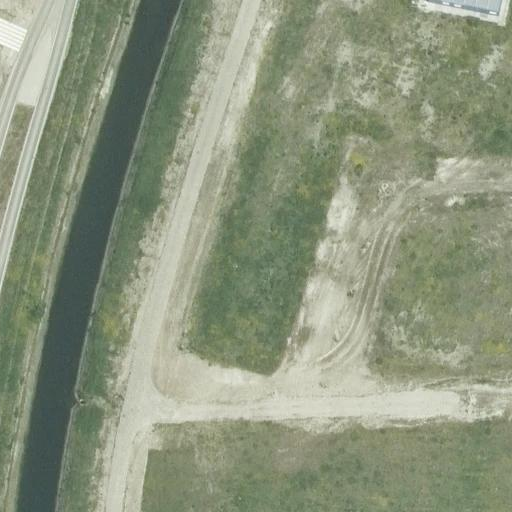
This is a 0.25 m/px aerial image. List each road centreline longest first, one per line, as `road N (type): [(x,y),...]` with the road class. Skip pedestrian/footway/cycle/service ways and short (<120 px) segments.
road 1 (track): [(119,511),(190,210),(258,0)]
road 2 (tertiary): [(0,264),(70,0)]
road 3 (tertiary): [(48,0),(0,134)]
